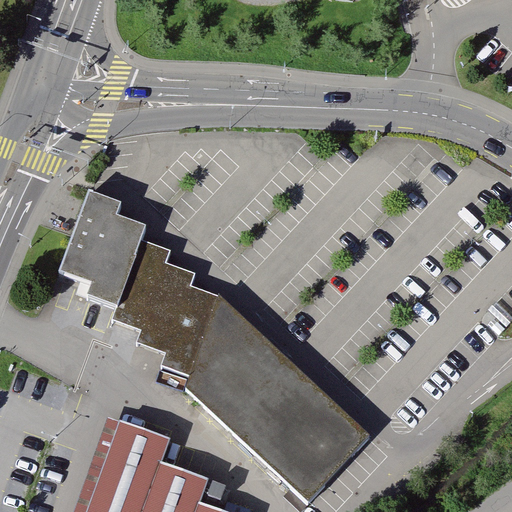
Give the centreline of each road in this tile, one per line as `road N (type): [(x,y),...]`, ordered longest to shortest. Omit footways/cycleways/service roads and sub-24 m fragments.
road 1 (residential): [(511,149),(426,114),(108,105),(42,92)]
road 2 (tertiary): [(42,92),(0,210)]
